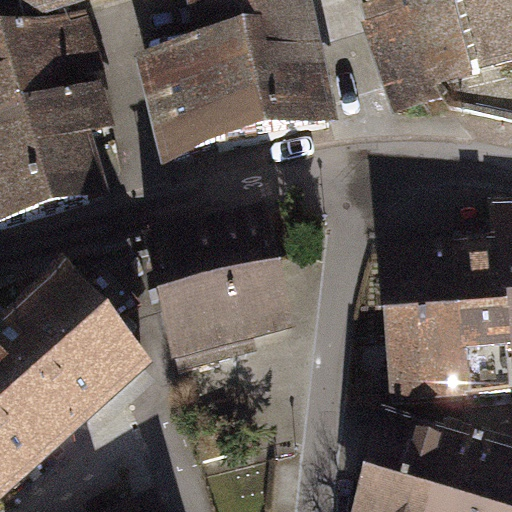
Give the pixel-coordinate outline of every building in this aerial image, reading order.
[(21,0),(26,15),(74,0),(21,0)] [(195,0),(206,56),(208,78),(307,58),(294,0),(195,0)] [(511,0),(398,0),(403,12),(370,23),(401,112),(443,98),(435,85),(484,74),(483,70),(511,63),(511,0)] [(0,125),(78,101),(70,74),(59,38),(56,28),(0,46),(0,125)] [(77,31),(59,38),(70,74),(90,68),(77,31)] [(311,75),(307,58),(208,78),(206,56),(153,67),(161,118),(175,162),(220,147),(221,152),(330,125),(319,78),(311,75)] [(78,101),(0,125),(0,230),(91,203),(80,166),(91,163),(88,152),(77,155),(73,143),(103,134),(91,97),(78,101)] [(511,209),(494,210),(498,257),(510,379),(511,379),(511,209)] [(151,257),(180,372),(219,362),(215,348),(290,329),(264,229),(151,257)] [(511,395),(510,379),(498,257),(457,260),(468,400),(511,395)] [(468,400),(457,260),(383,266),(395,405),(468,400)] [(69,284),(25,324),(101,408),(146,368),(113,332),(141,307),(105,268),(78,293),(69,284)] [(0,420),(39,464),(101,408),(25,324),(0,346),(0,420)] [(0,498),(39,464),(0,420),(0,498)] [(359,511),(511,511),(511,472),(508,471),(511,457),(511,448),(463,435),(462,439),(449,435),(444,452),(382,435),(359,511)] [(195,502),(245,495),(239,450),(209,454),(212,471),(192,474),(195,502)]
